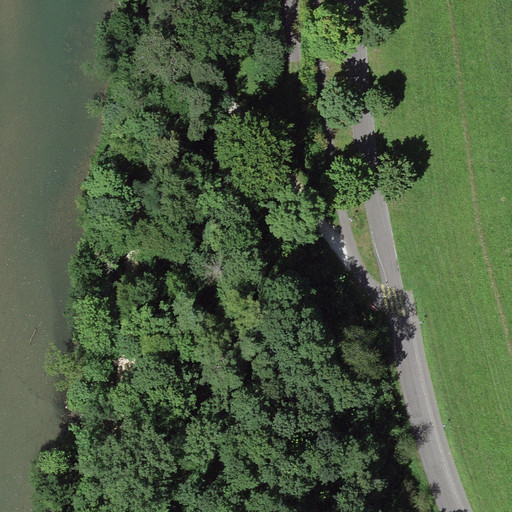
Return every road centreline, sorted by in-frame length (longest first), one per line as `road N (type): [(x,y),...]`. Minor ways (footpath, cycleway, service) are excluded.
road 1 (residential): [(449,511),(423,445),(391,302),(347,0)]
road 2 (track): [(200,67),(146,155),(110,511)]
road 3 (track): [(351,265),(200,67)]
